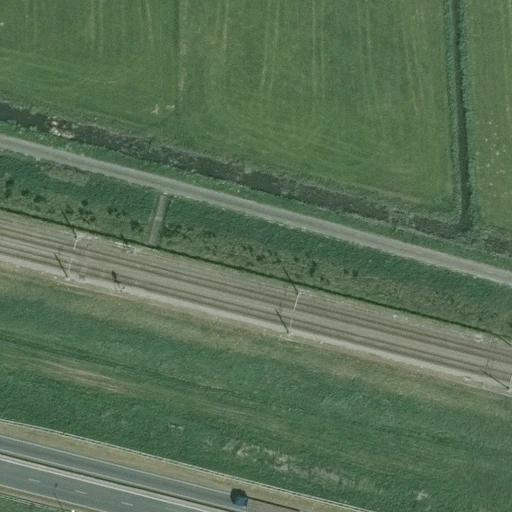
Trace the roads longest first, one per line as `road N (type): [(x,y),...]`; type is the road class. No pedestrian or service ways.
road 1 (trunk): [(265,511),(0,444)]
road 2 (trunk): [(0,473),(152,511)]
